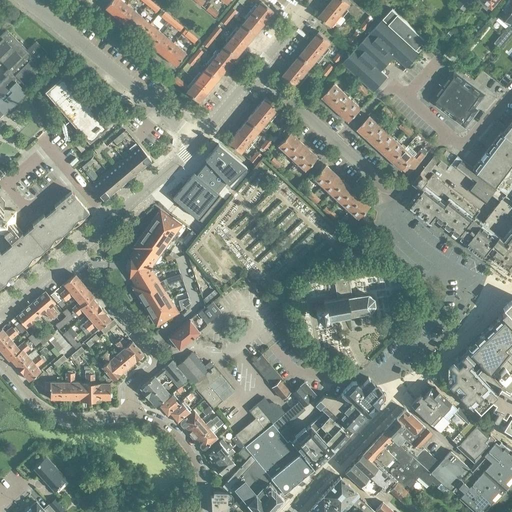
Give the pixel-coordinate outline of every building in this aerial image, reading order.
[(121,0),(111,0),(105,8),(129,27),(139,14),(121,0)] [(257,5),(242,23),(255,34),(274,11),(261,0),(257,5)] [(349,0),(330,0),(319,15),(334,26),(352,2),(349,0)] [(464,11),(473,0),(460,0),(457,4),(464,11)] [(477,0),(477,1),(489,12),(498,0),(477,0)] [(496,40),(494,43),(501,48),(507,40),(511,35),(511,34),(511,27),(510,25),(511,23),(511,22),(511,0),(509,0),(504,7),(506,8),(499,17),(509,25),(496,40)] [(391,6),(343,62),(375,89),(388,74),(383,69),(395,55),(408,66),(421,51),(417,47),(427,36),(391,6)] [(139,14),(129,27),(152,46),(162,33),(139,14)] [(492,24),(497,18),(493,15),(488,21),(492,24)] [(166,20),(163,24),(167,27),(170,23),(174,19),(169,16),(166,20)] [(242,23),(223,46),(236,56),(255,34),(242,23)] [(0,116),(3,114),(4,115),(27,93),(22,88),(25,86),(26,87),(42,72),(35,64),(47,52),(36,41),(27,50),(6,29),(0,35),(0,60),(8,68),(5,72),(8,75),(0,82),(0,116)] [(185,29),(182,33),(188,38),(191,34),(185,29)] [(319,29),(284,73),(298,84),(333,40),(319,29)] [(162,33),(152,46),(175,65),(186,52),(162,33)] [(191,34),(188,38),(194,43),(197,38),(191,34)] [(223,46),(204,68),(217,79),(236,56),(223,46)] [(444,55),(453,62),(457,58),(447,50),(444,55)] [(189,87),(186,91),(199,102),(217,79),(204,68),(189,87)] [(454,72),(431,102),(465,126),(477,110),(474,108),(484,95),(454,72)] [(45,92),(89,143),(108,126),(64,75),(45,92)] [(172,80),(179,86),(182,81),(176,76),(172,80)] [(189,87),(182,81),(179,86),(186,91),(189,87)] [(322,95),(349,121),(363,107),(336,81),(322,95)] [(265,94),(228,141),(242,152),(279,105),(265,94)] [(42,108),(39,111),(49,123),(52,120),(42,108)] [(369,114),(357,128),(409,174),(429,151),(423,145),(415,154),(369,114)] [(511,122),(503,133),(511,139),(511,122)] [(291,130),(278,144),(305,170),(318,155),(291,130)] [(511,139),(503,133),(501,131),(501,132),(474,167),(473,168),(502,189),(510,196),(508,197),(511,200),(511,139)] [(81,152),(85,149),(77,139),(73,143),(81,152)] [(103,142),(99,145),(106,152),(109,149),(103,142)] [(97,153),(103,149),(99,145),(94,149),(97,153)] [(138,145),(130,152),(142,166),(150,159),(138,145)] [(130,152),(122,158),(136,174),(138,172),(138,170),(142,166),(130,152)] [(474,168),(462,159),(458,165),(478,181),(469,191),(486,203),(493,194),(500,201),(482,224),(475,218),(480,211),(433,174),(429,179),(426,177),(439,159),(435,155),(413,183),(420,189),(409,204),(433,223),(436,219),(459,237),(484,256),(488,252),(511,270),(511,268),(511,200),(508,197),(510,196),(502,189),(473,168),(474,168)] [(122,158),(115,165),(127,179),(131,175),(133,176),(136,174),(122,158)] [(448,165),(442,161),(438,165),(444,170),(448,165)] [(312,177),(355,214),(359,210),(362,213),(371,202),(325,163),(312,177)] [(115,165),(107,171),(120,187),(122,185),(122,183),(127,179),(115,165)] [(93,181),(98,176),(90,167),(85,172),(93,181)] [(99,178),(111,193),(116,189),(118,189),(120,187),(107,171),(99,178)] [(163,279),(158,282),(151,270),(151,264),(180,225),(173,219),(179,210),(184,214),(207,186),(192,174),(162,212),(160,210),(133,247),(136,249),(131,256),(130,256),(129,277),(130,277),(134,284),(131,286),(156,325),(177,312),(164,291),(168,288),(163,279)] [(103,199),(111,193),(99,178),(91,185),(103,199)] [(0,286),(5,282),(5,280),(15,271),(17,271),(17,272),(27,263),(27,261),(37,253),(39,253),(49,245),(49,244),(49,242),(59,234),(61,234),(61,235),(71,226),(71,224),(81,215),(83,216),(88,211),(71,191),(54,205),(55,207),(45,216),(43,214),(32,224),(33,225),(23,234),(21,233),(21,234),(12,224),(13,219),(15,219),(15,211),(4,210),(4,201),(0,195),(0,286)] [(59,297),(60,298),(81,281),(76,275),(73,275),(63,284),(66,288),(60,293),(61,295),(59,297)] [(335,279),(338,298),(323,300),(324,305),(316,306),(316,304),(314,305),(315,306),(313,307),(313,309),(315,309),(316,315),(314,315),(314,317),(316,317),(316,319),(318,319),(318,317),(325,316),(326,321),(350,317),(350,316),(370,313),(375,306),(374,299),(368,294),(352,297),(349,277),(335,279)] [(73,295),(75,298),(87,288),(81,281),(60,298),(62,301),(64,299),(66,301),(73,295)] [(470,300),(475,293),(457,281),(452,289),(470,300)] [(71,311),(73,313),(92,297),(94,296),(87,288),(75,298),(79,302),(72,308),(73,309),(71,311)] [(203,299),(207,303),(218,294),(214,289),(203,299)] [(45,291),(38,297),(55,317),(57,316),(55,314),(57,312),(51,306),(55,303),(45,291)] [(50,294),(57,301),(60,298),(54,291),(50,294)] [(38,297),(31,303),(41,315),(44,312),(50,318),(52,317),(53,319),(55,317),(38,297)] [(83,311),(86,314),(97,304),(92,297),(73,313),(72,314),(74,316),(75,315),(77,316),(83,311)] [(60,298),(57,301),(62,307),(65,304),(60,298)] [(220,312),(215,306),(211,302),(198,313),(206,323),(220,312)] [(511,302),(500,314),(511,325),(511,373),(510,375),(511,376),(511,302)] [(31,303),(23,310),(41,330),(43,328),(41,326),(43,325),(37,318),(41,315),(31,303)] [(80,326),(82,329),(104,311),(97,304),(86,314),(89,318),(80,326)] [(41,330),(23,310),(16,316),(26,328),(30,324),(36,331),(37,329),(39,331),(41,330)] [(104,311),(82,329),(86,333),(96,325),(98,329),(110,319),(104,311)] [(66,316),(64,317),(68,321),(73,317),(70,313),(66,316)] [(511,347),(510,347),(511,344),(511,325),(500,314),(466,347),(465,348),(467,350),(501,385),(502,384),(508,378),(509,376),(511,373),(511,347)] [(15,317),(11,320),(17,328),(21,324),(15,317)] [(62,326),(68,321),(64,317),(59,322),(62,326)] [(111,327),(116,323),(117,322),(113,319),(106,326),(109,329),(111,327)] [(169,336),(170,338),(168,340),(173,346),(175,344),(179,348),(199,332),(189,320),(169,336)] [(435,337),(446,328),(440,321),(430,330),(435,337)] [(21,324),(17,328),(21,333),(25,329),(21,324)] [(0,341),(16,328),(15,326),(13,328),(12,326),(5,332),(2,328),(0,329),(0,341)] [(0,341),(0,350),(2,353),(14,343),(11,339),(18,333),(16,332),(18,330),(16,328),(0,341)] [(63,334),(68,340),(72,337),(67,330),(63,334)] [(41,341),(46,336),(43,332),(37,337),(41,341)] [(27,337),(32,341),(36,338),(32,333),(27,337)] [(50,333),(40,341),(43,345),(52,336),(50,333)] [(72,337),(68,340),(73,346),(77,343),(75,340),(79,337),(77,334),(73,338),(72,337)] [(36,338),(32,341),(35,346),(41,341),(37,337),(36,338)] [(119,337),(117,338),(136,360),(143,354),(132,340),(128,344),(122,337),(120,339),(119,337)] [(403,364),(427,342),(423,337),(398,359),(403,364)] [(121,350),(116,354),(128,367),(136,360),(117,338),(115,340),(116,342),(115,343),(121,350)] [(9,360),(10,359),(29,343),(27,341),(25,342),(24,341),(17,346),(14,343),(2,353),(9,360)] [(10,359),(16,365),(34,350),(30,345),(32,343),(31,341),(29,343),(10,359)] [(16,365),(22,373),(42,355),(41,354),(39,356),(34,350),(16,365)] [(103,350),(102,351),(121,373),(128,367),(116,354),(113,357),(107,350),(105,352),(103,350)] [(501,385),(467,350),(450,366),(450,382),(460,392),(458,395),(466,403),(468,401),(479,412),(486,406),(495,408),(493,411),(492,412),(491,413),(490,415),(490,417),(490,418),(490,420),(491,421),(493,422),(494,423),(496,423),(497,423),(498,422),(500,420),(505,423),(502,428),(511,434),(511,433),(511,393),(501,386),(501,385)] [(101,367),(108,374),(113,380),(121,373),(102,351),(100,353),(102,355),(100,356),(106,363),(101,367)] [(172,360),(162,369),(165,372),(178,387),(188,378),(213,408),(222,400),(234,391),(213,366),(214,366),(210,362),(204,366),(192,352),(176,365),(172,360)] [(282,379),(261,354),(252,362),(272,387),(281,399),(290,392),(280,380),(282,379)] [(42,355),(22,373),(28,380),(40,370),(37,366),(44,361),(42,359),(45,358),(42,355)] [(45,369),(49,373),(54,369),(51,365),(45,369)] [(140,387),(148,396),(161,385),(156,379),(165,372),(162,369),(162,368),(140,387)] [(80,400),(90,400),(90,369),(85,369),(85,382),(80,382),(80,398),(80,400)] [(90,369),(90,400),(100,400),(100,399),(100,382),(94,382),(94,374),(92,374),(92,371),(90,371),(90,369)] [(60,398),(70,398),(70,370),(67,370),(67,373),(65,373),(65,381),(60,381),(60,398)] [(80,398),(80,382),(80,381),(74,381),(74,373),(72,373),(72,370),(70,370),(70,398),(80,398)] [(105,382),(100,382),(100,399),(110,399),(110,382),(113,380),(108,374),(106,375),(105,373),(102,375),(105,379),(105,382)] [(350,401),(366,416),(384,397),(384,392),(369,377),(361,385),(357,381),(352,382),(340,394),(349,402),(350,401)] [(50,398),(60,398),(60,381),(44,381),(44,390),(50,390),(50,398)] [(299,385),(291,392),(303,406),(311,398),(316,394),(304,381),(299,385)] [(157,406),(159,404),(170,395),(161,385),(148,396),(157,406)] [(455,446),(475,463),(496,441),(495,440),(496,439),(490,433),(482,430),(470,418),(462,415),(456,410),(457,408),(439,391),(440,391),(435,386),(434,388),(431,386),(413,406),(413,405),(412,406),(420,413),(432,424),(444,435),(446,433),(458,443),(455,446)] [(167,414),(169,412),(180,401),(173,392),(170,395),(159,404),(162,408),(162,409),(162,411),(165,413),(166,413),(167,414)] [(328,415),(349,434),(352,430),(366,416),(350,401),(349,402),(340,394),(338,396),(336,397),(323,394),(315,403),(324,411),(325,412),(328,415)] [(234,434),(235,436),(239,440),(243,445),(271,421),(273,423),(285,412),(278,404),(278,405),(276,402),(270,402),(269,403),(264,397),(249,410),(255,417),(234,434)] [(180,401),(169,412),(173,416),(172,416),(173,418),(176,420),(176,419),(177,420),(191,408),(183,399),(180,401)] [(209,406),(203,411),(206,415),(212,410),(209,406)] [(183,425),(187,430),(201,418),(193,409),(181,420),(180,423),(182,425),(183,425)] [(410,412),(406,409),(404,409),(396,417),(404,424),(406,426),(400,433),(418,449),(421,445),(432,433),(422,424),(410,412)] [(313,467),(314,467),(320,462),(327,456),(333,450),(334,449),(326,441),(326,440),(323,437),(316,429),(320,425),(328,415),(325,412),(324,411),(311,424),(292,441),(291,441),(313,468),(313,467)] [(214,424),(219,419),(216,415),(210,420),(214,424)] [(349,434),(328,415),(320,425),(325,431),(322,434),(323,437),(326,440),(326,441),(334,449),(334,450),(349,434)] [(384,429),(430,472),(439,462),(421,445),(418,449),(400,433),(398,431),(404,424),(396,417),(384,429)] [(214,424),(210,420),(210,419),(205,423),(201,418),(187,430),(195,439),(214,424)] [(273,423),(280,432),(286,427),(278,418),(273,423)] [(214,424),(195,439),(200,444),(199,445),(201,448),(205,448),(217,437),(212,431),(223,423),(220,419),(219,419),(214,424)] [(313,468),(291,441),(289,439),(287,441),(280,432),(273,423),(272,423),(258,435),(245,446),(252,455),(282,491),(284,493),(297,481),(313,468)] [(436,486),(440,481),(430,472),(384,429),(374,439),(386,451),(388,449),(403,463),(402,465),(416,478),(418,476),(428,485),(432,481),(436,486)] [(208,454),(213,460),(214,462),(226,453),(233,447),(229,443),(227,445),(222,438),(208,451),(208,454)] [(409,486),(416,478),(402,465),(403,463),(388,449),(386,451),(374,439),(363,451),(403,487),(406,484),(409,486)] [(470,468),(451,490),(475,511),(487,511),(495,503),(500,507),(511,493),(511,453),(511,449),(505,444),(500,441),(499,443),(496,441),(475,463),(470,468)] [(251,455),(252,455),(245,446),(244,446),(238,452),(242,456),(246,460),(223,485),(227,489),(255,459),(251,455)] [(438,455),(442,458),(449,450),(445,446),(438,455)] [(440,481),(451,490),(470,468),(450,450),(439,462),(430,472),(440,481)] [(421,503),(403,487),(363,451),(353,461),(381,488),(385,492),(388,489),(390,490),(389,491),(413,511),(421,503)] [(214,462),(213,460),(211,462),(215,467),(215,470),(218,473),(221,473),(234,462),(226,453),(214,462)] [(33,467),(54,491),(67,479),(46,456),(33,467)] [(282,491),(255,459),(232,485),(255,511),(271,511),(272,511),(284,499),(279,494),(282,491)] [(381,489),(381,488),(353,461),(344,471),(360,486),(369,494),(375,494),(380,488),(381,489)] [(358,493),(340,476),(323,495),(339,510),(349,499),(352,502),(358,496),(358,493)] [(211,495),(211,502),(227,502),(227,491),(213,491),(213,495),(211,495)] [(306,511),(340,511),(322,495),(306,511)] [(55,498),(48,504),(55,511),(60,511),(64,508),(55,498)] [(227,502),(211,502),(211,510),(213,510),(213,511),(226,511),(226,510),(232,510),(239,504),(236,500),(233,502),(227,502)] [(55,511),(48,504),(43,509),(36,501),(30,507),(30,506),(30,507),(26,511),(25,511),(24,511),(55,511)] [(395,511),(394,511),(383,501),(375,509),(378,511),(395,511)]
